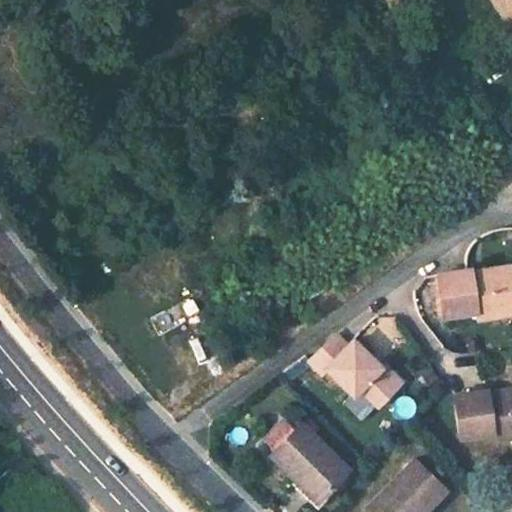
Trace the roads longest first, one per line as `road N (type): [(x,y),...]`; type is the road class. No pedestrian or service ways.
road 1 (residential): [(174,441),(511,199)]
road 2 (residential): [(0,230),(174,441)]
road 3 (primary): [(152,511),(51,408),(0,341)]
